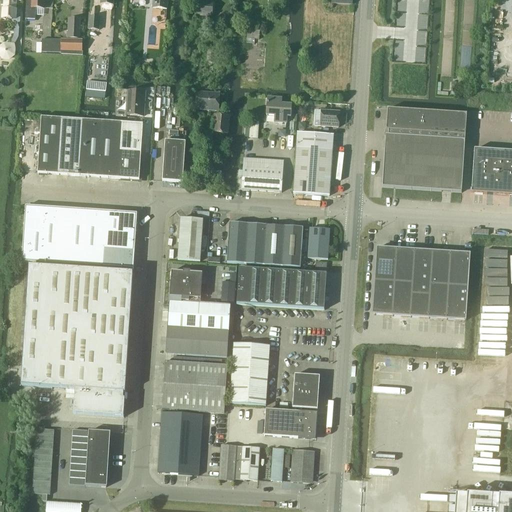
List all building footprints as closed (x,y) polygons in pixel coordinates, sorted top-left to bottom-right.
[(0,47),(0,56),(3,59),(8,60),(13,56),(13,50),(13,46),(17,38),(18,29),(15,20),(15,19),(20,20),(20,11),(18,11),(15,11),(15,0),(0,0),(0,6),(4,7),(4,10),(3,10),(2,19),(11,20),(14,29),(13,37),(9,45),(4,45),(0,47)] [(25,0),(25,20),(35,21),(35,9),(44,9),(44,0),(25,0)] [(165,11),(166,0),(152,0),(151,10),(165,11)] [(196,2),(195,17),(212,18),(213,3),(196,2)] [(88,18),(87,31),(99,32),(100,18),(88,18)] [(67,29),(67,39),(80,40),(81,20),(70,20),(70,29),(67,29)] [(246,40),(246,45),(254,45),(254,41),(254,31),(247,31),(246,40)] [(42,40),(42,54),(51,54),(61,54),(61,55),(81,56),(81,53),(82,53),(82,41),(60,41),(51,40),(42,40)] [(87,98),(104,100),(105,93),(87,91),(87,98)] [(143,117),(145,93),(127,92),(126,116),(143,117)] [(218,112),(219,95),(196,94),(195,111),(218,112)] [(290,118),(291,106),(280,106),(281,100),(267,99),(266,116),(274,117),(274,123),(286,124),(286,118),(290,118)] [(387,110),(382,189),(461,194),(466,115),(387,110)] [(314,111),(313,127),(320,127),(338,129),(339,113),(321,112),(314,111)] [(212,134),(226,136),(228,136),(230,117),(228,117),(213,116),(212,134)] [(38,175),(59,177),(59,172),(62,121),(42,119),(38,175)] [(59,172),(59,177),(79,178),(83,122),(62,121),(59,172)] [(83,122),(79,178),(99,179),(103,124),(83,122)] [(103,124),(99,179),(120,181),(121,153),(123,125),(103,124)] [(123,125),(121,153),(142,154),(144,126),(123,125)] [(329,197),(333,136),(297,134),(293,195),(329,197)] [(164,142),(162,182),(182,184),(185,143),(164,142)] [(469,191),(469,195),(511,197),(511,153),(473,151),(470,191),(469,191)] [(121,153),(120,181),(140,182),(142,154),(121,153)] [(281,194),(283,162),(243,159),(241,191),(281,194)] [(25,207),(21,263),(62,266),(66,210),(25,207)] [(66,210),(62,266),(82,267),(86,211),(66,210)] [(86,211),(82,267),(102,269),(106,213),(86,211)] [(106,213),(102,269),(133,271),(137,215),(106,213)] [(180,220),(179,240),(202,242),(203,222),(203,221),(180,220)] [(225,264),(245,265),(247,225),(229,224),(225,264)] [(247,225),(245,265),(263,266),(265,227),(247,225)] [(265,227),(263,266),(281,268),(284,228),(265,227)] [(284,228),(281,268),(300,269),(302,229),(284,228)] [(327,261),(329,231),(309,229),(307,259),(327,261)] [(177,260),(177,262),(200,263),(202,242),(179,240),(177,260)] [(378,248),(373,316),(464,322),(465,322),(470,255),(469,255),(469,254),(468,254),(378,248)] [(74,415),(124,418),(133,274),(29,268),(22,387),(75,391),(74,415)] [(236,306),(324,312),(326,275),(238,269),(236,306)] [(171,272),(169,303),(200,305),(202,275),(171,272)] [(235,284),(221,283),(220,306),(230,307),(233,307),(235,284)] [(169,303),(167,329),(228,333),(230,307),(220,306),(200,305),(169,303)] [(167,329),(165,355),(227,359),(228,333),(167,329)] [(234,345),(229,405),(265,407),(269,348),(234,345)] [(225,415),(228,367),(165,363),(162,411),(225,415)] [(317,411),(319,378),(294,376),(292,409),(317,411)] [(315,441),(316,414),(265,411),(263,437),(315,441)] [(163,475),(198,477),(202,417),(162,414),(158,470),(163,475)] [(87,439),(87,444),(107,445),(109,445),(110,434),(108,434),(88,433),(87,439)] [(87,453),(86,454),(107,456),(108,456),(109,445),(107,445),(87,444),(87,446),(87,453)] [(72,445),(71,452),(87,453),(87,446),(72,445)] [(219,479),(219,482),(234,483),(234,481),(236,448),(236,447),(221,447),(219,479)] [(236,448),(234,481),(240,482),(257,483),(259,450),(242,449),(236,448)] [(282,483),(284,451),(273,450),(270,483),(282,483)] [(313,481),(314,453),(293,451),(291,483),(309,484),(313,481)] [(86,460),(86,465),(106,466),(108,467),(108,456),(107,456),(86,454),(86,460)] [(71,458),(70,466),(86,467),(86,465),(86,460),(71,458)] [(85,473),(85,476),(105,477),(107,477),(108,467),(106,466),(86,465),(86,467),(85,473)] [(85,480),(84,487),(106,489),(107,477),(105,477),(85,476),(85,480)] [(511,511),(511,499),(455,496),(453,511),(511,511)] [(46,503),(45,511),(80,511),(81,505),(46,503)]
